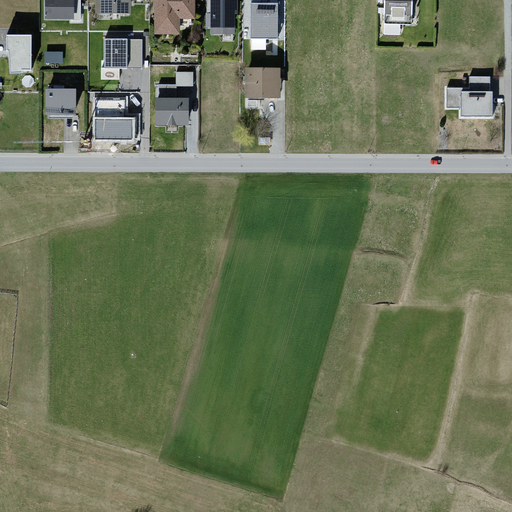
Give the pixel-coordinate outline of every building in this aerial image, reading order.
[(45,0),(45,20),(71,20),(74,20),(74,0),(45,0)] [(131,0),(95,0),(95,17),(131,16),(131,0)] [(195,0),(154,0),(154,36),(180,36),(180,21),(195,20),(195,0)] [(210,0),(210,21),(210,36),(235,36),(235,16),(238,16),(237,0),(210,0)] [(411,0),(384,0),(384,24),(400,25),(411,25),(411,0)] [(278,6),(251,6),(250,42),(266,42),(278,42),(278,6)] [(400,25),(384,24),(384,36),(400,36),(400,25)] [(31,74),(30,38),(6,38),(6,54),(8,55),(9,78),(23,77),(23,74),(31,74)] [(142,41),(104,41),(104,69),(104,71),(120,71),(127,71),(127,70),(142,69),(142,41)] [(63,55),(44,54),(44,66),(63,66),(63,55)] [(104,69),(101,69),(101,81),(120,81),(120,71),(104,71),(104,69)] [(280,70),(245,70),(245,101),(280,101),(280,91),(282,91),(282,81),(280,81),(280,70)] [(195,73),(177,73),(176,87),(194,88),(195,73)] [(469,79),(468,89),(447,89),(447,109),(459,109),(458,119),(491,119),(491,79),(469,79)] [(176,85),(158,85),(158,100),(176,100),(176,85)] [(76,91),(45,91),(45,119),(63,119),(76,119),(76,115),(76,92),(76,91)] [(158,100),(155,100),(155,127),(188,128),(189,100),(176,100),(158,100)] [(95,117),(92,117),(92,142),(135,142),(135,117),(125,117),(95,117)]
